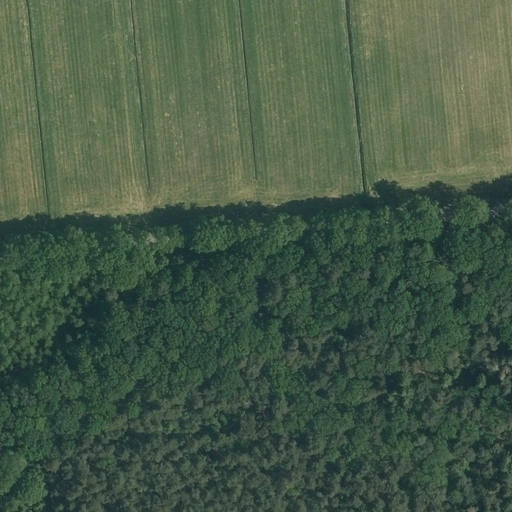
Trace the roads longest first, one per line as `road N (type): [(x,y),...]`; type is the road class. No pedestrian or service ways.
road 1 (tertiary): [(511,213),(0,259)]
road 2 (track): [(280,511),(511,219)]
